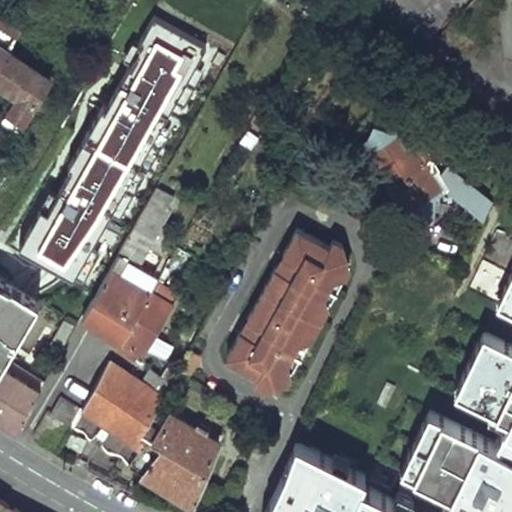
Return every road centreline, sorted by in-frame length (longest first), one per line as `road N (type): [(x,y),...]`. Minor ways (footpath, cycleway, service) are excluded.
road 1 (unknown): [(11,456),(80,342)]
road 2 (secondary): [(0,449),(103,511)]
